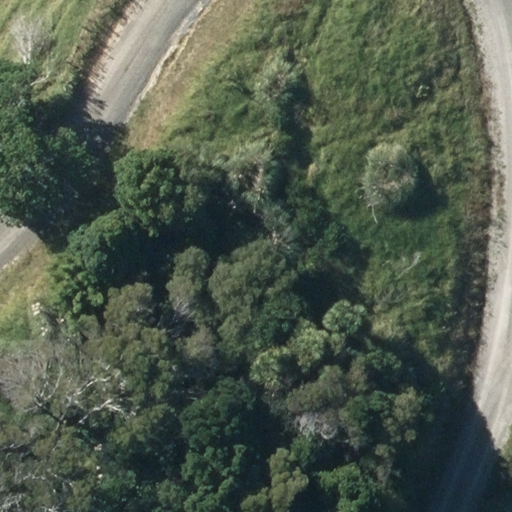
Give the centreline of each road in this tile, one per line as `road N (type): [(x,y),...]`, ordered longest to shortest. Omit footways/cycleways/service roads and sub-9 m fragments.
road 1 (unclassified): [(511,147),(502,254),(453,417)]
road 2 (unclassified): [(0,186),(147,0)]
